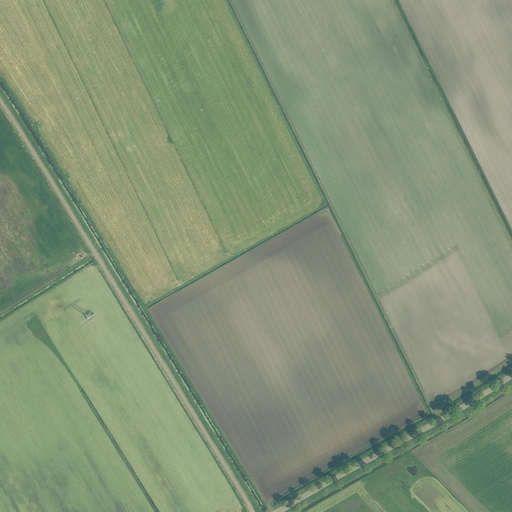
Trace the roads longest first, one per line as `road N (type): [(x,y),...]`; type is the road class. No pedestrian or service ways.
road 1 (unclassified): [(252,511),(0,100)]
road 2 (tertiary): [(277,511),(511,375)]
